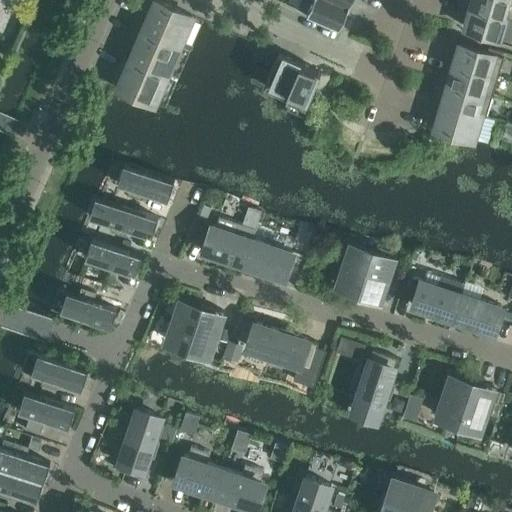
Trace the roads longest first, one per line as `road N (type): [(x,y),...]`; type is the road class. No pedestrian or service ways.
road 1 (residential): [(157,261),(511,364)]
road 2 (residential): [(389,66),(225,0)]
road 3 (residential): [(43,144),(105,0)]
road 4 (residential): [(115,354),(64,472)]
road 5 (residential): [(0,316),(115,354)]
